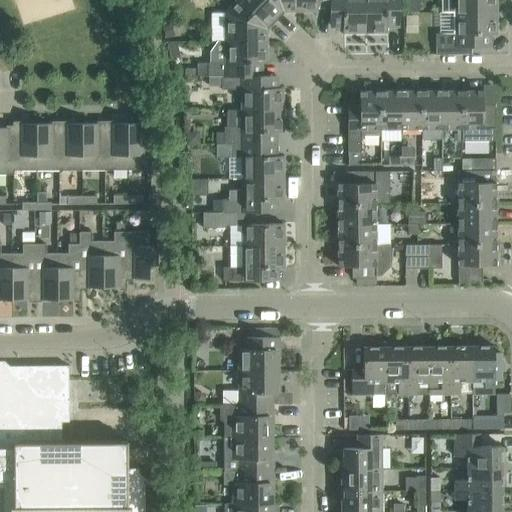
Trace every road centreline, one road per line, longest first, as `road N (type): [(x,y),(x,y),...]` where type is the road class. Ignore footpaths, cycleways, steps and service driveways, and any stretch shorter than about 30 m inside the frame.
road 1 (residential): [(311,307),(309,86),(328,66),(511,67)]
road 2 (residential): [(311,307),(168,310),(98,339),(0,339)]
road 3 (residential): [(316,511),(311,307)]
road 4 (residential): [(508,308),(311,307)]
